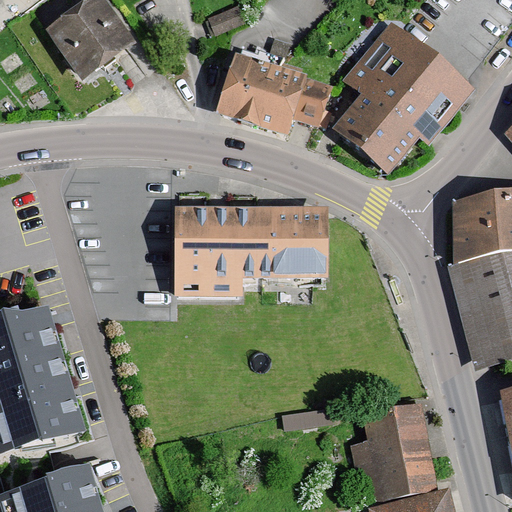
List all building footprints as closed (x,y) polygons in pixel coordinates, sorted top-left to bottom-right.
[(102,0),(82,0),(44,28),(82,81),(134,44),(102,0)] [(357,98),(328,132),(383,179),(415,142),(424,150),(471,95),(389,25),(338,83),(357,98)] [(326,88),(231,55),(211,113),(286,139),(292,121),(312,127),(326,88)] [(511,127),(502,137),(511,148),(511,127)] [(511,194),(448,205),(450,270),(446,271),(472,375),(511,364),(511,194)] [(327,211),(175,209),(175,296),(243,296),(243,275),(326,276),(327,211)] [(0,466),(79,443),(42,318),(0,330),(0,466)] [(511,394),(494,397),(511,493),(511,394)] [(422,403),(364,415),(369,442),(352,445),(364,505),(440,490),(422,403)] [(286,425),(334,418),(332,405),(284,412),(286,425)] [(96,511),(85,473),(3,496),(7,511),(96,511)] [(456,511),(451,489),(372,509),(372,511),(456,511)]
